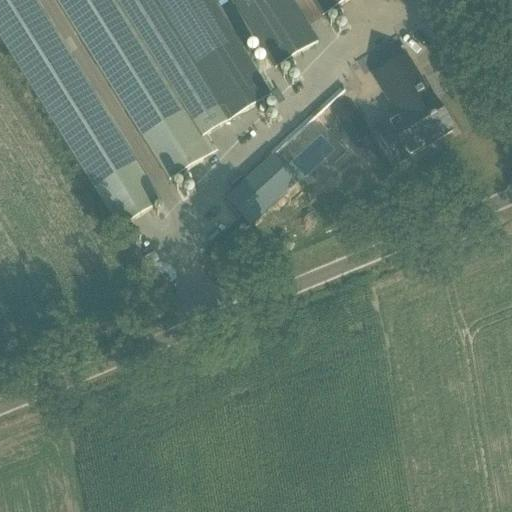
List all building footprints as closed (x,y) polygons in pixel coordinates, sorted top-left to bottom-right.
[(0,0),(0,38),(121,231),(161,205),(32,0),(0,0)] [(58,0),(171,183),(212,157),(203,142),(272,98),(210,0),(58,0)] [(231,0),(276,71),(317,46),(288,0),(231,0)] [(313,0),(324,18),(353,0),(313,0)] [(407,60),(373,81),(390,109),(391,108),(397,117),(376,130),(398,166),(452,133),(407,60)] [(354,106),(334,117),(352,147),(372,135),(354,106)] [(263,165),(224,201),(249,228),(289,193),(263,165)]
